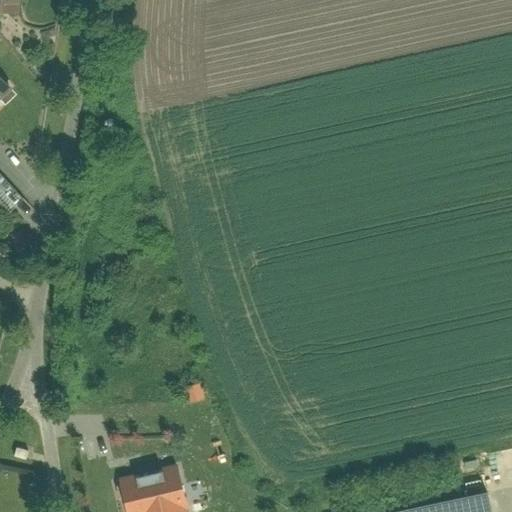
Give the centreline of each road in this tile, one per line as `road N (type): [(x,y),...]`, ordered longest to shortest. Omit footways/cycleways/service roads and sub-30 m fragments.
road 1 (residential): [(36,376),(50,187),(87,0)]
road 2 (residential): [(58,511),(36,376)]
